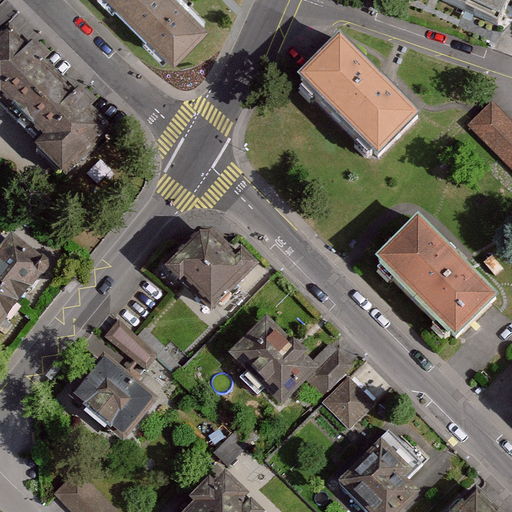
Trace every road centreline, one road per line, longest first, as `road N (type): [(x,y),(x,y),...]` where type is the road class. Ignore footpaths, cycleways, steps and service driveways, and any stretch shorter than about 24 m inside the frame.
road 1 (residential): [(194,149),(511,474)]
road 2 (residential): [(194,149),(171,196),(0,404)]
road 3 (residential): [(511,71),(305,0)]
road 4 (residential): [(41,0),(194,149)]
road 5 (residential): [(268,0),(194,149)]
